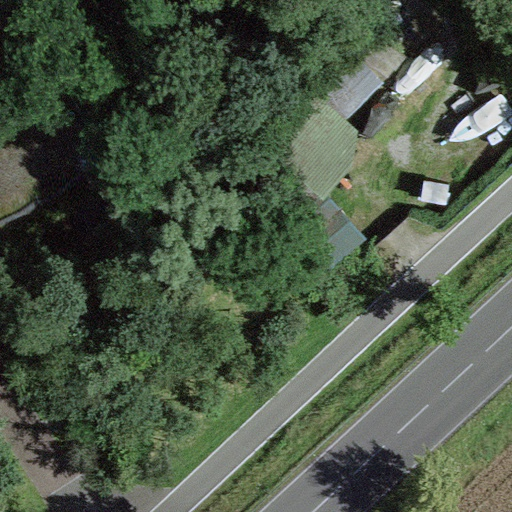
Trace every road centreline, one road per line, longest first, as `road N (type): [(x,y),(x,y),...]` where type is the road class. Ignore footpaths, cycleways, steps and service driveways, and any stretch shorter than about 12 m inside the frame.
road 1 (primary): [(311,511),(511,325)]
road 2 (track): [(77,511),(0,393)]
